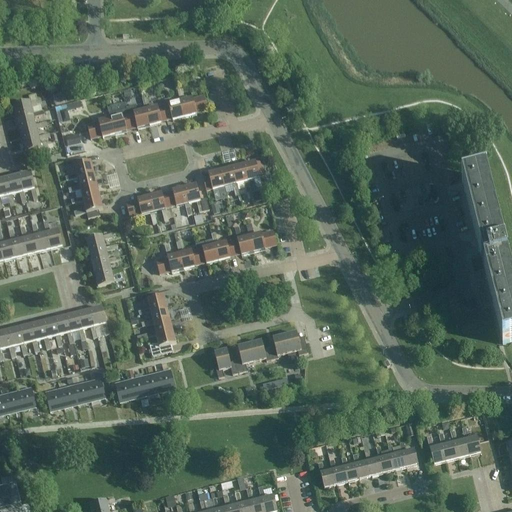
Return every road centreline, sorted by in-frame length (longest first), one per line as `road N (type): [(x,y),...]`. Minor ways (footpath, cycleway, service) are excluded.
road 1 (residential): [(270,116),(229,50),(94,51)]
road 2 (residential): [(164,286),(190,289),(342,252)]
road 3 (residential): [(94,154),(270,116)]
road 4 (residential): [(511,398),(419,393),(375,318)]
road 5 (residential): [(342,252),(270,116)]
road 6 (residential): [(375,318),(463,288),(449,238)]
